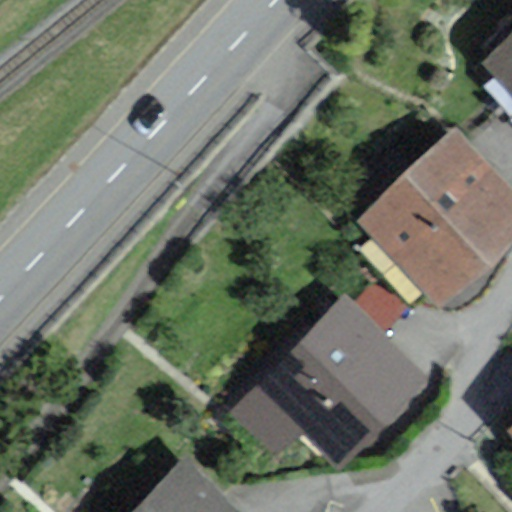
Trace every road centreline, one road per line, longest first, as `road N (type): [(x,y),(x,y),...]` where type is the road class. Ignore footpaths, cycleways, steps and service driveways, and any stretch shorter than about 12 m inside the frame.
road 1 (secondary): [(0,301),(277,0)]
road 2 (residential): [(383,511),(511,378)]
